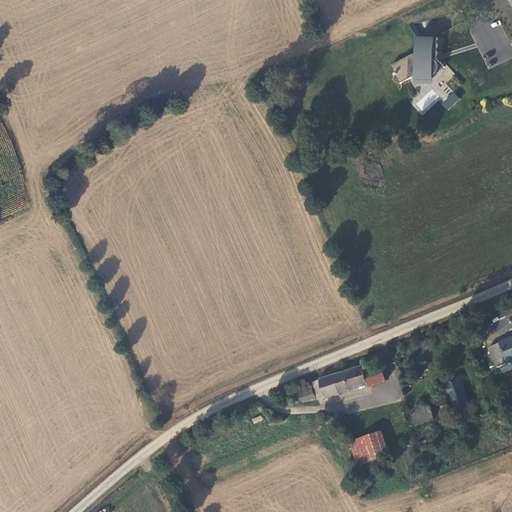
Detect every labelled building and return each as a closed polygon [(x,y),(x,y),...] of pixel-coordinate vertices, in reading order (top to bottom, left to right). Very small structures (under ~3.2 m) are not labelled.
[(469,28),(488,69),(511,58),(511,47),(499,20),(490,24),(488,19),(469,28)] [(443,49),(422,47),(421,65),(418,64),(395,76),(403,93),(421,85),(433,85),(439,79),(442,71),(443,49)] [(448,78),(442,71),(439,79),(433,85),(438,90),(448,78)] [(511,346),(488,357),(498,378),(511,371),(511,346)] [(323,410),(371,391),(366,377),(363,371),(315,389),(323,410)] [(383,371),(375,374),(379,383),(386,380),(383,371)] [(375,374),(366,377),(371,391),(373,395),(389,389),(386,380),(379,383),(375,374)] [(452,398),(459,418),(475,415),(463,381),(444,387),(440,389),(444,400),(452,398)] [(298,388),(300,402),(313,400),(311,386),(298,388)] [(287,399),(277,402),(281,410),(290,406),(287,399)] [(408,420),(410,426),(424,420),(432,417),(430,411),(408,420)] [(442,413),(447,425),(452,422),(447,411),(442,413)] [(478,428),(475,415),(459,418),(463,433),(478,428)] [(436,426),(432,417),(424,420),(428,429),(436,426)] [(428,429),(424,420),(410,426),(414,435),(428,429)] [(394,463),(384,440),(354,452),(364,475),(394,463)]
